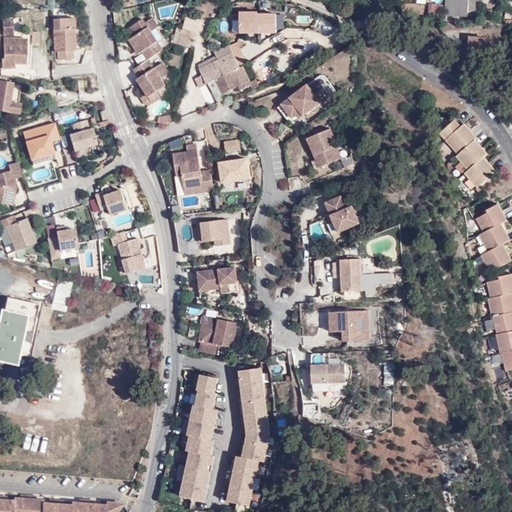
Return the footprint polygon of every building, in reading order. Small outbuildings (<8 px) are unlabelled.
[(445,0),(445,5),(444,14),(467,16),(467,0),(445,0)] [(467,0),(467,16),(475,16),(476,0),(467,0)] [(430,5),(431,15),(444,15),(444,14),(445,5),(430,5)] [(277,15),(239,14),(238,35),(277,36),(277,15)] [(144,17),(129,27),(134,35),(130,38),(137,48),(140,52),(140,53),(143,50),(149,58),(150,58),(165,48),(153,29),(160,25),(154,16),(147,21),(144,17)] [(197,33),(201,21),(186,16),(181,28),(197,33)] [(14,37),(14,18),(1,18),(2,37),(14,37)] [(73,20),(51,21),(52,51),(57,52),(57,59),(73,59),(73,52),(75,52),(73,20)] [(39,46),(39,32),(31,32),(31,46),(39,46)] [(173,43),(192,47),(194,37),(177,33),(173,43)] [(473,36),(470,39),(469,50),(469,52),(471,53),(484,54),(486,52),(487,39),(486,38),(473,36)] [(25,64),(26,40),(6,40),(5,59),(2,59),(1,69),(15,69),(15,64),(25,64)] [(225,100),(223,94),(240,87),(241,91),(252,86),(250,82),(244,67),(248,65),(239,46),(232,49),(231,45),(215,53),(219,62),(201,69),(208,85),(209,87),(212,86),(219,102),(225,100)] [(138,78),(150,96),(158,90),(167,84),(163,77),(171,71),(164,61),(156,66),(150,58),(149,58),(134,67),(140,76),(138,78)] [(208,85),(204,75),(196,79),(200,88),(208,85)] [(250,82),(252,86),(254,89),(259,87),(256,80),(250,82)] [(308,85),(282,105),(293,119),(297,115),(301,112),(303,116),(304,117),(331,96),(320,81),(311,88),(308,85)] [(0,82),(0,111),(22,113),(23,102),(12,102),(13,82),(0,82)] [(158,90),(150,96),(154,102),(163,96),(158,90)] [(255,123),(249,109),(241,114),(248,127),(255,123)] [(169,123),(170,116),(158,115),(157,122),(169,123)] [(77,133),(81,149),(105,142),(100,126),(97,127),(94,118),(80,122),(83,132),(77,133)] [(444,131),(444,136),(458,155),(456,157),(468,171),(465,173),(477,188),(480,186),(481,187),(489,181),(487,179),(497,172),(484,157),(488,153),(476,139),(478,138),(465,123),(461,127),(455,120),(444,131)] [(31,130),(39,158),(62,152),(58,140),(68,137),(63,121),(31,130)] [(330,126),(307,136),(314,153),(320,165),(342,156),(337,144),(338,143),(330,126)] [(221,164),(225,183),(252,179),(249,159),(244,160),(241,140),(226,142),(229,162),(221,164)] [(198,150),(174,154),(177,177),(183,176),(185,192),(204,189),(205,192),(216,191),(213,170),(202,171),(198,150)] [(41,163),(63,157),(62,152),(39,158),(41,163)] [(1,185),(0,188),(0,199),(21,204),(25,185),(22,177),(32,174),(28,159),(17,162),(19,169),(2,173),(5,183),(1,185)] [(109,191),(101,194),(106,209),(114,207),(116,215),(134,208),(127,189),(118,192),(110,195),(109,191)] [(340,193),(324,200),(337,230),(358,220),(351,204),(345,206),(340,193)] [(499,204),(487,210),(488,213),(476,219),(484,233),(480,235),(488,251),(481,255),(490,271),(511,260),(511,259),(504,244),(510,240),(502,223),(508,221),(499,204)] [(12,227),(21,251),(42,242),(32,217),(22,221),(19,214),(4,220),(7,228),(12,227)] [(230,219),(204,222),(206,242),(217,240),(218,247),(234,244),(230,219)] [(85,247),(82,228),(72,230),(64,231),(63,231),(64,237),(54,238),(58,258),(68,256),(68,250),(85,247)] [(122,245),(131,275),(151,269),(142,239),(132,242),(129,232),(115,236),(118,247),(122,245)] [(362,259),(342,260),(342,263),(334,263),(335,278),(342,278),(343,293),(364,292),(362,259)] [(239,268),(201,272),(204,291),(224,289),(225,294),(233,292),(232,284),(241,283),(239,268)] [(511,273),(502,275),(502,276),(500,277),(501,280),(489,283),(492,298),(489,299),(493,317),(494,317),(494,318),(497,329),(498,334),(497,335),(500,353),(505,352),(508,371),(511,369),(511,274),(511,273)] [(57,280),(50,309),(65,312),(71,283),(57,280)] [(241,283),(232,284),(233,292),(242,290),(241,283)] [(36,320),(38,308),(6,301),(3,313),(0,312),(0,383),(1,384),(4,367),(17,369),(28,319),(36,320)] [(200,317),(201,309),(187,307),(186,315),(200,317)] [(370,311),(331,312),(331,332),(344,332),(344,342),(371,341),(370,311)] [(232,348),(237,323),(204,316),(199,342),(201,342),(199,352),(217,355),(219,345),(232,348)] [(485,320),(487,331),(497,329),(494,318),(485,320)] [(492,356),(493,364),(502,363),(501,355),(492,356)] [(345,365),(312,365),(313,384),(346,383),(345,365)] [(384,367),(384,385),(392,385),(392,367),(384,367)] [(263,383),(261,368),(250,369),(252,377),(238,379),(239,386),(252,385),(263,383)] [(252,377),(250,369),(237,371),(238,379),(252,377)] [(211,384),(213,377),(201,375),(198,390),(200,390),(215,393),(216,388),(211,384)] [(265,398),(263,383),(252,385),(253,392),(240,394),(241,401),(254,400),(265,398)] [(253,392),(252,385),(239,386),(240,394),(253,392)] [(216,398),(217,394),(215,393),(200,390),(197,405),(208,407),(209,399),(216,398)] [(267,414),(265,398),(254,400),(255,407),(242,409),(243,416),(256,415),(267,414)] [(255,407),(254,400),(241,401),(242,409),(255,407)] [(217,417),(218,410),(213,409),(208,407),(197,405),(195,405),(192,420),(202,422),(204,414),(217,417)] [(215,425),(217,417),(204,414),(202,422),(215,425)] [(247,425),(247,432),(269,429),(267,414),(256,415),(257,423),(247,425)] [(257,423),(256,415),(243,416),(244,425),(247,425),(257,423)] [(214,432),(215,425),(202,422),(192,420),(188,435),(191,435),(199,437),(201,429),(214,432)] [(212,439),(214,432),(201,429),(199,437),(202,437),(212,439)] [(267,446),(270,436),(269,429),(247,432),(248,434),(246,442),(257,444),(267,446)] [(200,445),(202,437),(199,437),(191,435),(188,450),(191,451),(211,455),(213,448),(200,445)] [(213,448),(215,440),(212,439),(202,437),(200,445),(213,448)] [(255,452),(257,444),(246,442),(244,441),(242,449),(245,449),(255,452)] [(265,461),(267,446),(257,444),(255,452),(245,449),(242,449),(241,457),(249,458),(259,460),(265,461)] [(213,464),(215,456),(211,455),(191,451),(188,466),(198,469),(200,461),(213,464)] [(247,465),(249,458),(241,457),(235,455),(234,463),(236,463),(247,465)] [(256,475),(259,460),(249,458),(247,465),(236,463),(234,463),(232,470),(245,473),(256,475)] [(212,471),(213,464),(200,461),(198,469),(212,471)] [(197,476),(198,469),(188,466),(184,481),(208,486),(210,479),(197,476)] [(210,479),(212,471),(198,469),(197,476),(210,479)] [(244,481),(245,473),(232,470),(231,478),(233,478),(244,481)] [(233,478),(231,478),(229,485),(242,488),(253,490),(256,475),(245,473),(244,481),(233,478)] [(207,493),(208,486),(184,481),(181,496),(192,498),(194,490),(207,493)] [(241,495),(242,488),(229,485),(227,493),(230,493),(241,495)] [(250,505),(253,490),(242,488),(241,495),(230,493),(227,493),(226,500),(237,503),(250,505)] [(192,498),(205,501),(207,493),(194,490),(192,498)] [(0,511),(117,511),(124,504),(106,503),(106,505),(94,504),(86,503),(78,503),(71,502),(71,505),(65,504),(57,504),(49,503),(43,503),(43,500),(37,499),(28,498),(20,498),(14,497),(14,500),(7,500),(0,499),(0,511)]
